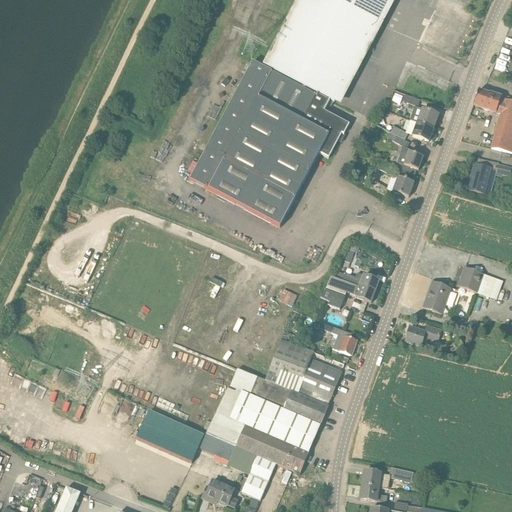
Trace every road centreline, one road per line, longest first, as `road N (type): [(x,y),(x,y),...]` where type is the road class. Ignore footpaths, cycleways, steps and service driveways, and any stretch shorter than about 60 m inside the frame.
road 1 (tertiary): [(335,511),(348,422),(503,0)]
road 2 (unclassified): [(0,320),(155,0)]
road 3 (residential): [(147,511),(15,459),(0,499)]
